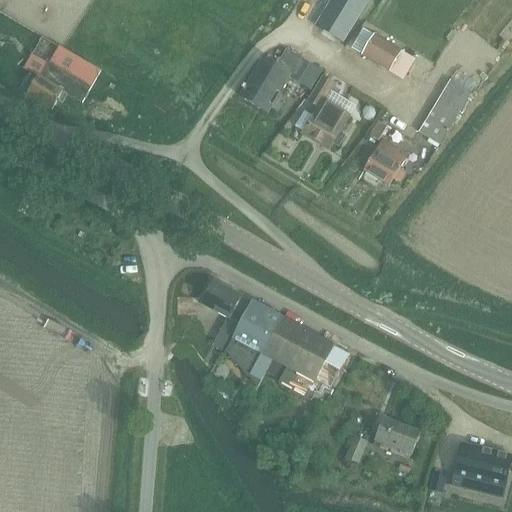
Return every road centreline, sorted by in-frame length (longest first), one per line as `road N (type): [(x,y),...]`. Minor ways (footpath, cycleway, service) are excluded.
road 1 (unclassified): [(511,407),(431,382),(0,152)]
road 2 (unclassified): [(307,280),(291,247),(185,158),(43,130)]
road 3 (tertiary): [(307,280),(43,130)]
road 4 (tertiary): [(511,385),(307,280)]
